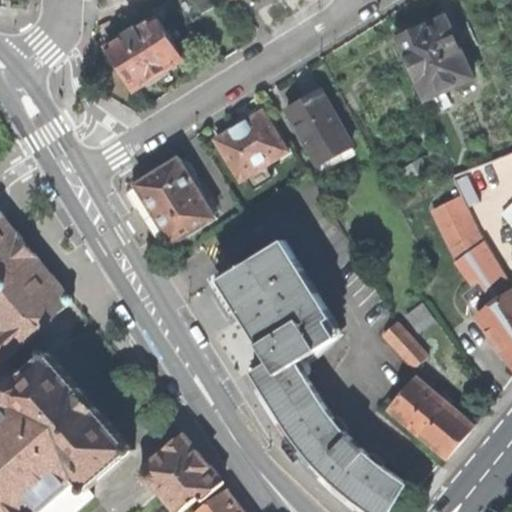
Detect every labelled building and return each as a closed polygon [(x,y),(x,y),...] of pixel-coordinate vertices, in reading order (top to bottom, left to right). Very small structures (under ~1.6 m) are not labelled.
[(127,76),(136,90),(185,60),(158,16),(109,47),(112,52),(120,65),(127,76)] [(400,39),(428,100),(475,79),(447,17),(421,29),(400,39)] [(117,66),(120,65),(112,52),(109,53),(109,59),(112,64),(117,66)] [(289,108),(321,167),(341,155),(338,149),(349,143),(337,120),(338,119),(322,90),(306,99),(289,108)] [(217,140),(243,181),(289,152),(264,111),(240,126),(217,140)] [(138,195),(171,248),(218,219),(181,158),(171,164),(133,187),(138,195)] [(458,256),(472,279),(502,265),(482,233),(465,196),(435,211),(449,240),(460,255),(458,256)] [(0,390),(18,375),(5,361),(75,302),(65,291),(0,211),(0,390)] [(274,362),(283,375),(301,364),(346,335),(287,241),(223,281),(230,292),(247,318),(274,362)] [(465,295),(480,317),(511,294),(511,281),(502,265),(472,279),(474,282),(465,295)] [(235,325),(247,318),(230,292),(218,299),(226,311),(235,325)] [(511,294),(480,317),(511,361),(511,294)] [(408,314),(420,331),(437,319),(425,302),(408,314)] [(386,336),(417,368),(430,356),(399,324),(386,336)] [(0,511),(75,511),(94,496),(89,490),(135,450),(49,352),(20,377),(18,375),(0,390),(0,391),(11,404),(0,414),(0,511)] [(337,422),(301,364),(283,375),(274,362),(254,373),(279,412),(302,447),(323,471),(337,483),(342,488),(375,511),(394,511),(412,484),(391,470),(364,449),(337,422)] [(391,410),(449,459),(462,444),(477,427),(418,378),(391,410)] [(178,511),(183,511),(199,499),(206,500),(224,484),(203,457),(185,436),(144,471),(142,472),(140,476),(140,479),(142,483),(145,485),(149,486),(152,485),(154,483),(178,511)] [(244,511),(228,490),(198,511),(244,511)]
